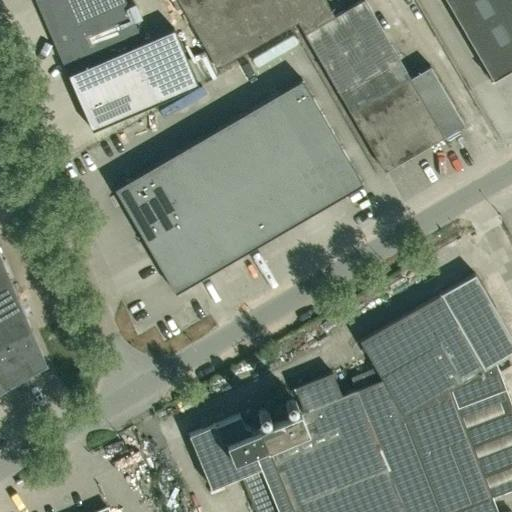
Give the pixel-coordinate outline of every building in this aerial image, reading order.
[(134,20),(125,0),(35,0),(91,129),(197,84),(173,28),(143,41),(134,20)] [(176,0),(182,9),(196,0),(176,0)] [(304,31),(333,13),(325,0),(196,0),(182,9),(215,66),(297,19),(303,30),(304,31)] [(333,13),(304,31),(384,170),(463,125),(428,65),(409,76),(365,0),(358,0),(334,14),(333,13)] [(511,0),(446,0),(491,77),(489,78),(490,80),(511,67),(511,0)] [(363,183),(302,79),(116,187),(177,291),(363,183)] [(0,393),(47,366),(0,256),(0,393)] [(251,431),(249,426),(244,424),(239,413),(188,433),(211,487),(245,473),(260,511),(451,511),(491,496),(511,487),(511,404),(496,361),(511,352),(511,337),(475,273),(360,339),(382,378),(341,395),(331,372),(294,387),(304,411),(260,429),(260,428),(251,431)] [(131,432),(110,446),(130,475),(150,462),(139,445),(140,445),(131,432)] [(451,511),(497,511),(491,496),(451,511)]
